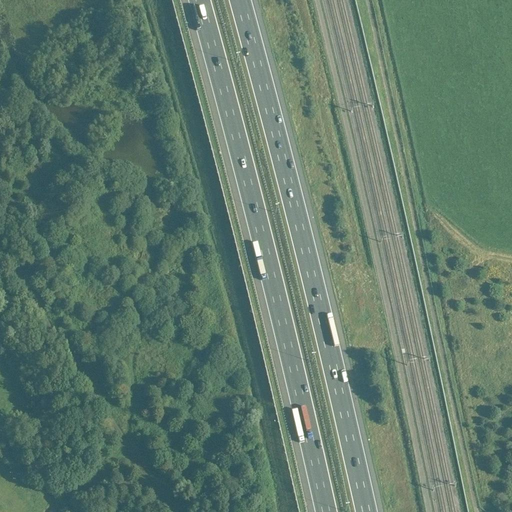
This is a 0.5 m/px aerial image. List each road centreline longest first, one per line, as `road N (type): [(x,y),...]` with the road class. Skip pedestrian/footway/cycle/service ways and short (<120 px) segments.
road 1 (motorway): [(365,511),(239,0)]
road 2 (motorway): [(200,0),(300,382),(325,511)]
